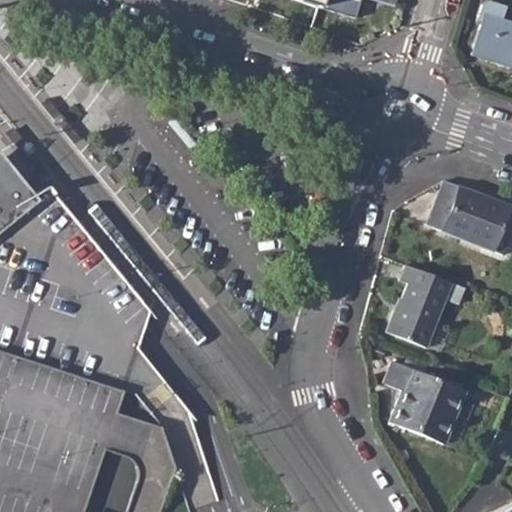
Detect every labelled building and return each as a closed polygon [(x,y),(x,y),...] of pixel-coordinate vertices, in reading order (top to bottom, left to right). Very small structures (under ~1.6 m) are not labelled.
[(297,0),(291,19),(313,26),(319,7),(320,3),(311,0),(297,0)] [(360,0),(374,0),(389,4),(390,0),(321,0),(320,3),(319,7),(355,18),(360,0)] [(480,52),(511,62),(511,21),(501,17),(505,4),(494,0),(483,0),(482,0),(476,18),(481,19),(473,40),(483,44),(480,52)] [(84,41),(101,47),(102,42),(104,38),(87,32),(84,41)] [(483,44),(473,40),(470,49),(480,52),(483,44)] [(72,142),(78,137),(63,118),(46,97),(40,102),(72,142)] [(10,125),(4,130),(19,149),(36,170),(42,165),(10,125)] [(0,511),(81,511),(109,428),(115,413),(123,389),(128,372),(136,349),(142,330),(147,312),(46,189),(31,196),(19,184),(0,195),(0,511)] [(421,233),(500,263),(511,234),(511,210),(440,187),(421,233)] [(407,278),(400,293),(395,306),(392,304),(383,326),(424,343),(443,294),(456,300),(462,285),(403,261),(397,275),(407,278)] [(396,291),(392,304),(395,306),(400,293),(396,291)] [(389,421),(443,444),(465,390),(392,360),(383,383),(401,390),(389,421)] [(489,450),(507,458),(511,445),(511,432),(498,426),(489,450)]
